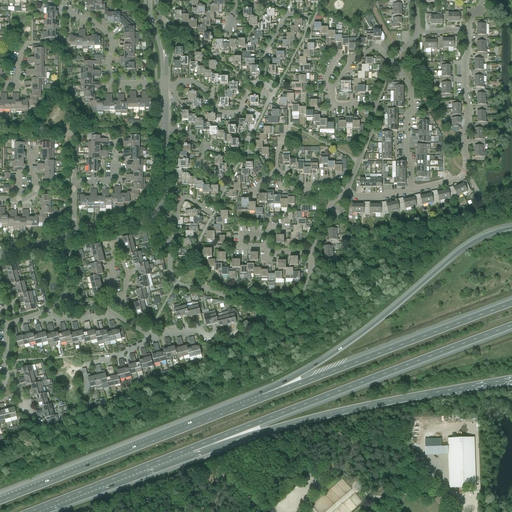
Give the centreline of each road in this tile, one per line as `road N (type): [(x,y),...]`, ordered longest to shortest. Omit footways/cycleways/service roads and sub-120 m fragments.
road 1 (motorway): [(190,448),(511,325)]
road 2 (motorway): [(190,448),(511,378)]
road 3 (motorway): [(511,228),(472,242),(372,325),(264,397)]
road 4 (motorway): [(264,397),(0,501)]
road 5 (motorway): [(511,302),(264,397)]
road 6 (residential): [(168,223),(167,272),(175,282),(227,296),(282,300),(300,293),(311,250)]
road 7 (residential): [(411,191),(464,171),(467,26)]
road 8 (motorway): [(29,511),(190,448)]
road 9 (residential): [(58,0),(111,39),(109,82),(163,83)]
road 10 (residential): [(411,191),(410,87),(393,62)]
